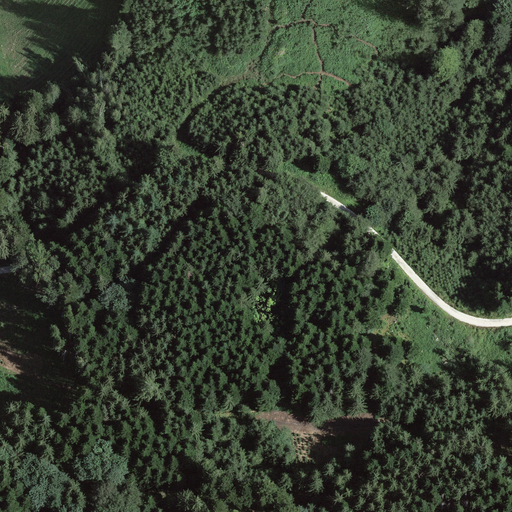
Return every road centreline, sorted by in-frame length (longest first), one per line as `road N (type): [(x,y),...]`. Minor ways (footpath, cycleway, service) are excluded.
road 1 (track): [(511,322),(454,313),(339,205),(297,183),(236,168),(158,174),(68,248),(0,270)]
road 2 (track): [(0,448),(65,479),(234,511)]
